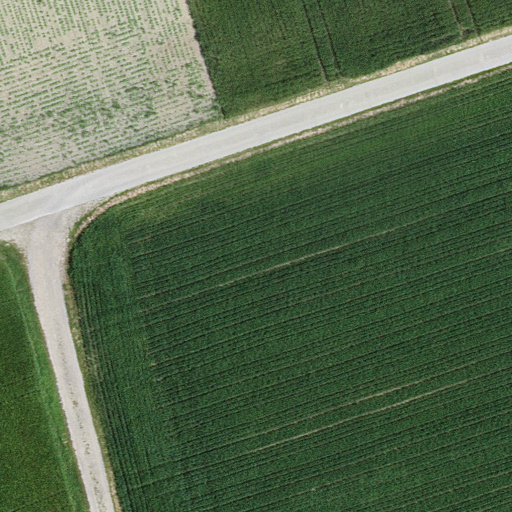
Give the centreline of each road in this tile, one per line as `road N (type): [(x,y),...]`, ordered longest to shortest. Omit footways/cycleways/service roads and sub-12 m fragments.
road 1 (unclassified): [(0,211),(511,43)]
road 2 (track): [(31,201),(103,511)]
